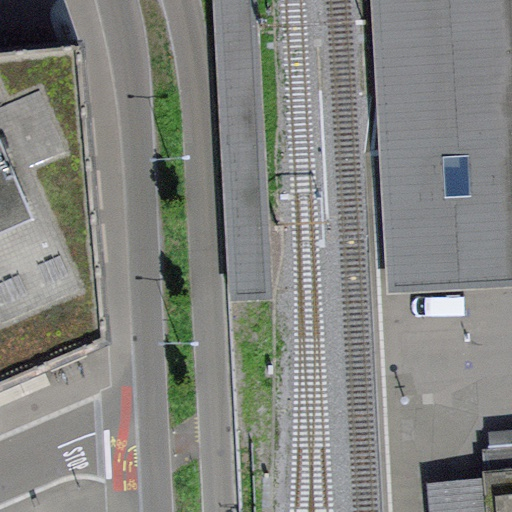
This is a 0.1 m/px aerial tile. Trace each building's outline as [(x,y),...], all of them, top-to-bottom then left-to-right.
[(275,293),(258,0),(213,0),(230,296),(275,293)] [(511,0),(371,0),(388,290),(511,282),(511,0)] [(0,389),(106,343),(82,71),(0,78),(0,389)] [(511,511),(511,469),(486,472),(489,511),(511,511)] [(489,511),(486,472),(425,478),(428,511),(489,511)]
